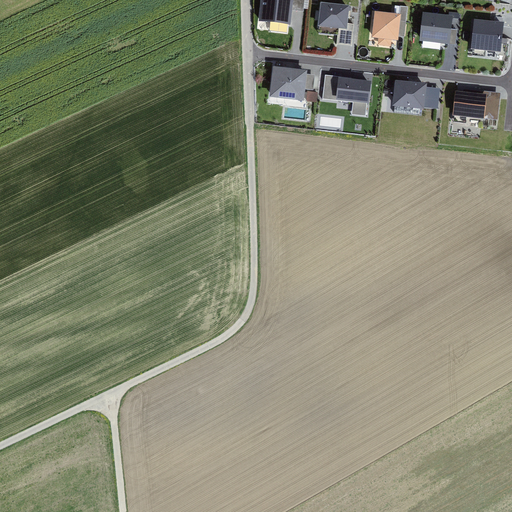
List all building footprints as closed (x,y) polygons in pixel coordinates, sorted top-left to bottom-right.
[(293,5),(266,0),(264,0),(260,22),(288,27),(293,5)] [(348,9),(323,6),(321,25),(338,27),(336,43),(351,45),(354,25),(347,24),(348,9)] [(397,17),(377,14),(374,37),(395,40),(397,22),(405,23),(408,8),(399,7),(397,17)] [(451,21),(423,17),(421,38),(449,42),(451,21)] [(503,26),(477,23),(474,48),(500,51),(503,26)] [(307,76),(307,73),(274,69),(270,100),(303,104),(305,91),(313,92),(315,77),(307,76)] [(365,113),(369,86),(325,79),(322,97),(354,101),(352,112),(365,113)] [(427,88),(427,87),(396,84),(393,109),(424,112),(425,109),(438,110),(440,90),(427,88)] [(463,94),(455,93),(452,118),(484,122),(484,120),(499,121),(502,94),(463,90),(463,94)]
